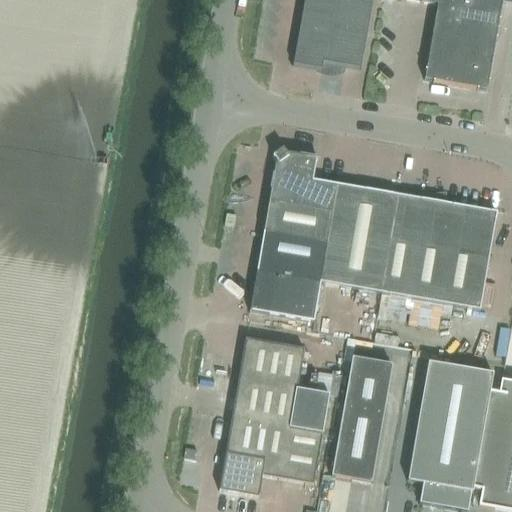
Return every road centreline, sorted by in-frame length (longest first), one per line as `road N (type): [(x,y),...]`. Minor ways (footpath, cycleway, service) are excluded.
road 1 (unclassified): [(142,511),(214,96)]
road 2 (unclassified): [(511,151),(214,96)]
